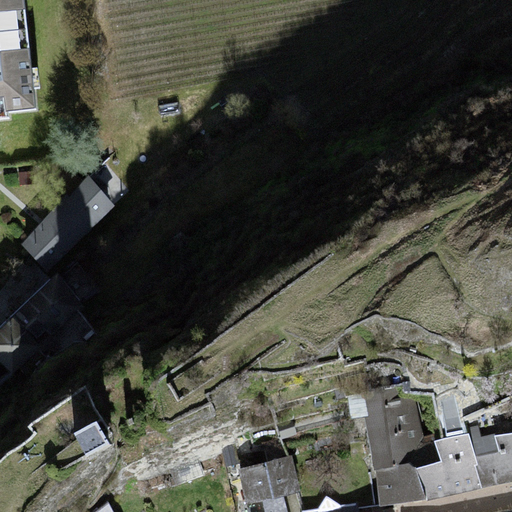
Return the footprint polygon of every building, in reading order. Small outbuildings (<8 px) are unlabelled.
[(24,0),(0,0),(0,112),(36,109),(24,0)] [(67,195),(24,245),(46,271),(114,206),(89,176),(70,197),(67,195)] [(62,277),(58,274),(0,330),(0,361),(12,374),(38,347),(54,363),(96,332),(79,312),(84,307),(62,277)] [(397,389),(364,394),(369,416),(364,417),(367,432),(370,453),(374,471),(376,470),(380,506),(427,500),(417,469),(441,462),(434,442),(429,435),(423,436),(415,400),(399,397),(397,389)] [(113,441),(100,419),(73,434),(86,456),(113,441)] [(299,493),(302,511),(318,508),(326,496),(341,506),(357,504),(358,508),(374,506),(365,453),(370,453),(367,432),(285,447),(291,456),(299,493)] [(474,466),(481,488),(511,482),(511,433),(495,436),(500,452),(475,458),(477,465),(474,466)] [(417,469),(427,500),(481,488),(474,466),(477,465),(475,458),(468,434),(434,442),(441,462),(417,469)] [(247,505),(263,501),(284,497),(299,493),(291,456),(238,469),(247,505)] [(79,497),(102,486),(92,465),(69,476),(79,497)] [(302,511),(358,511),(358,508),(357,504),(341,506),(326,496),(318,508),(302,511)] [(287,511),(284,497),(263,501),(264,511),(287,511)] [(113,511),(108,502),(95,511),(113,511)]
